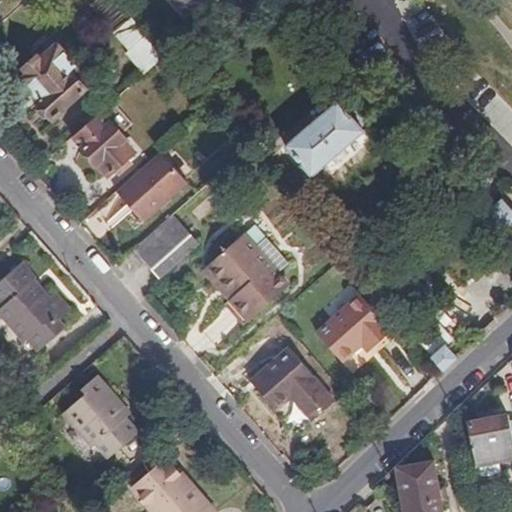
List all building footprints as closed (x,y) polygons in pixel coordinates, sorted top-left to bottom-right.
[(115,31),(131,17),(116,0),(99,0),(93,6),(115,31)] [(169,0),(186,18),(207,0),(169,0)] [(130,51),(147,34),(131,17),(115,31),(113,33),(130,51)] [(165,55),(147,34),(130,51),(127,53),(145,73),(165,55)] [(37,55),(28,62),(31,69),(23,77),(54,114),(83,87),(71,73),(85,59),(69,40),(62,47),(57,42),(41,57),(37,55)] [(337,101),(286,147),(312,177),(379,118),(356,92),(341,105),(337,101)] [(211,106),(202,115),(208,122),(218,114),(211,106)] [(80,149),(96,166),(98,164),(110,177),(123,164),(128,170),(132,166),(128,160),(135,153),(109,123),(108,124),(99,114),(78,132),(72,138),(81,148),(80,149)] [(218,114),(208,122),(137,185),(158,210),(180,192),(189,200),(247,148),(218,114)] [(245,183),(256,173),(248,164),(237,174),(245,183)] [(511,205),(503,195),(479,217),(498,240),(511,227),(511,205)] [(170,217),(132,250),(157,280),(195,246),(170,217)] [(243,236),(206,268),(232,297),(228,301),(247,323),(288,286),(279,275),(289,265),(267,240),(255,249),(243,236)] [(27,283),(33,277),(19,262),(0,279),(0,299),(3,303),(0,305),(0,314),(24,341),(31,335),(41,346),(62,328),(54,319),(66,309),(51,292),(48,295),(41,300),(27,283)] [(232,297),(206,268),(202,272),(228,301),(232,297)] [(33,278),(33,277),(27,283),(41,300),(48,295),(33,278)] [(367,338),(374,346),(391,331),(360,296),(315,336),(339,363),(359,345),(367,338)] [(247,323),(228,301),(222,306),(241,327),(247,323)] [(431,331),(445,346),(454,339),(434,316),(413,335),(418,342),(431,331)] [(443,370),(455,358),(445,346),(431,331),(418,342),(425,350),(443,370)] [(366,353),(374,346),(367,338),(359,345),(366,353)] [(286,350),(273,361),(277,366),(252,388),(273,411),(290,396),(312,421),(332,404),(310,380),(312,378),(286,350)] [(277,366),(273,361),(249,383),(252,388),(277,366)] [(95,376),(81,389),(84,394),(62,414),(91,448),(94,445),(105,459),(136,432),(119,412),(123,408),(95,376)] [(506,415),(466,423),(477,480),(500,475),(497,460),(511,457),(511,423),(508,424),(506,415)] [(162,453),(128,485),(152,511),(208,511),(213,508),(162,453)] [(442,511),(433,459),(396,467),(403,511),(442,511)]
